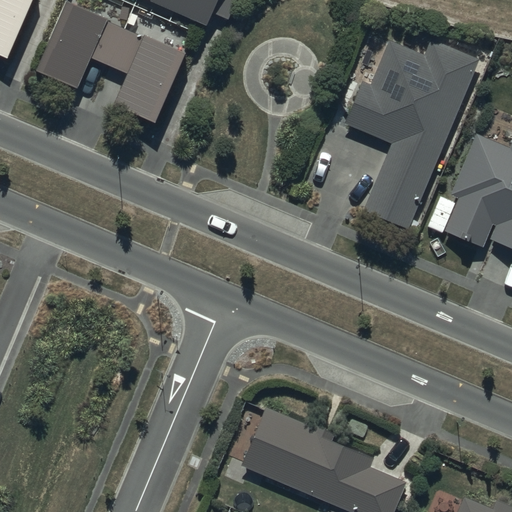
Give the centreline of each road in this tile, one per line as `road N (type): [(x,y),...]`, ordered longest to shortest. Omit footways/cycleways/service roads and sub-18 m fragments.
road 1 (residential): [(0,130),(511,346)]
road 2 (residential): [(511,419),(223,297)]
road 3 (residential): [(134,511),(223,297)]
road 4 (residential): [(223,297),(49,223)]
road 5 (residential): [(49,223),(0,341)]
